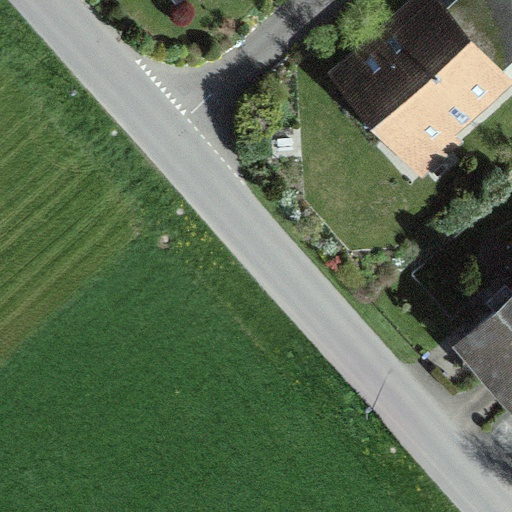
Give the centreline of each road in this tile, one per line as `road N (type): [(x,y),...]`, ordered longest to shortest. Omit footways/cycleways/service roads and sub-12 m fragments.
road 1 (residential): [(167,126),(507,511)]
road 2 (residential): [(307,0),(167,126)]
road 3 (residential): [(47,0),(167,126)]
